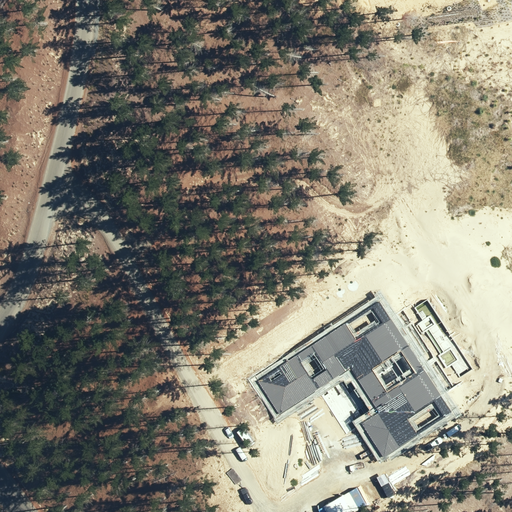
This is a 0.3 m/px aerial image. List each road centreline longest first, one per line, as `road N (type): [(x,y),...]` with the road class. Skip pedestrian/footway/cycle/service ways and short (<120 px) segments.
road 1 (unknown): [(267,511),(126,249),(42,213)]
road 2 (residential): [(0,308),(38,234),(81,0)]
